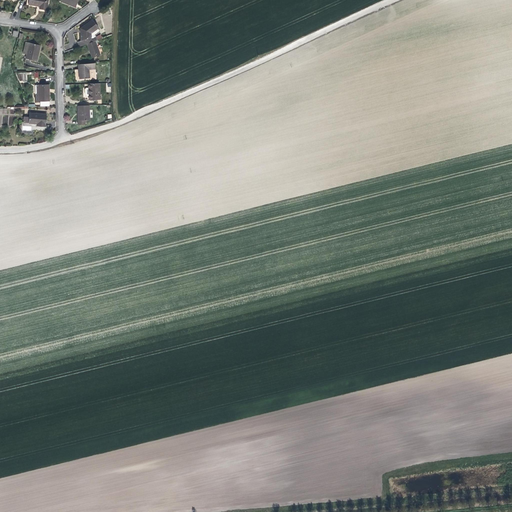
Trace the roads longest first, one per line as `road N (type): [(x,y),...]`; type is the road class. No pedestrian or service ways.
road 1 (track): [(389,0),(64,141)]
road 2 (track): [(237,511),(511,487)]
